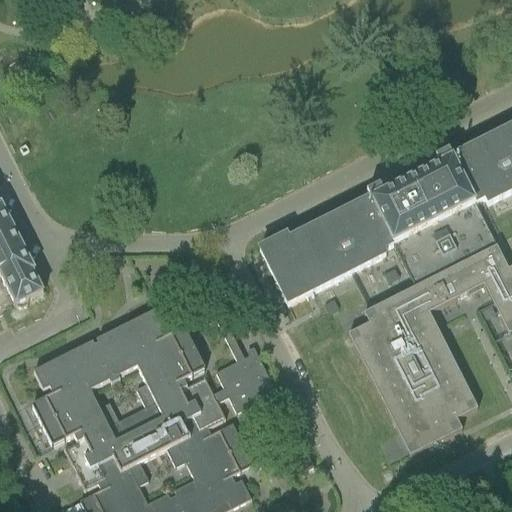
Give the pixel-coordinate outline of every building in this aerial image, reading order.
[(76,6),(66,11),(70,21),(81,15),(76,6)] [(511,195),(511,130),(450,162),(447,156),(434,163),(437,170),(382,198),(378,191),(365,198),(368,203),(287,244),(285,240),(258,253),(286,309),(383,260),(382,257),(392,252),(414,295),(497,253),(475,209),(484,205),(486,209),(511,195)] [(0,281),(14,310),(15,310),(16,311),(20,313),(26,310),(28,305),(27,304),(42,297),(31,276),(33,275),(0,209),(0,281)] [(497,253),(414,295),(363,321),(369,330),(347,341),(397,440),(400,438),(410,460),(407,461),(408,463),(461,437),(460,435),(458,436),(454,427),(477,416),(428,320),(459,304),(458,303),(484,291),(508,342),(510,341),(510,339),(511,338),(511,274),(508,276),(497,253)] [(97,349),(94,351),(92,347),(32,377),(42,396),(48,393),(52,400),(31,411),(51,452),(72,441),(76,448),(62,454),(83,496),(97,489),(100,495),(78,506),(81,511),(233,511),(250,504),(240,485),(234,488),(230,481),(252,470),(231,429),(210,440),(206,433),(224,424),(216,408),(227,403),(235,419),(256,408),(294,482),(313,472),(218,284),(201,292),(238,366),(214,378),(222,394),(211,399),(203,383),(186,392),(182,386),(190,382),(191,381),(204,375),(183,334),(162,345),(158,338),(164,334),(155,315),(95,345),(97,349)] [(281,307),(275,310),(278,317),(284,314),(281,307)] [(487,488),(499,511),(511,511),(511,493),(504,479),(487,488)]
